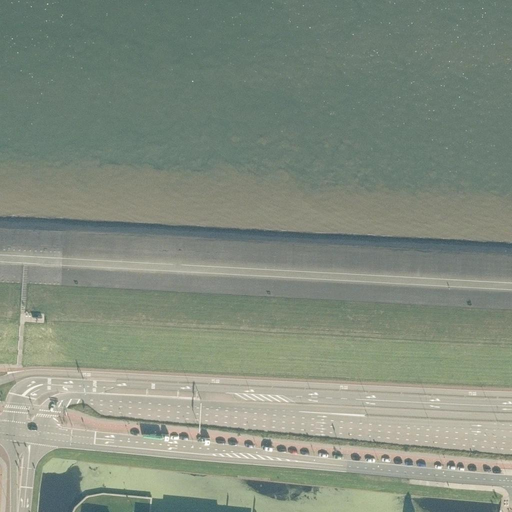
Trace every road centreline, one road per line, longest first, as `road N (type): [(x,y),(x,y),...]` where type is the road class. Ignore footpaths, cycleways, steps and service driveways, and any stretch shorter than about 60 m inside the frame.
road 1 (primary): [(511,405),(43,380),(15,393),(11,430)]
road 2 (tertiary): [(34,432),(511,480)]
road 3 (primary): [(34,432),(49,404),(70,394),(300,408)]
road 4 (primary): [(300,408),(363,428),(511,436)]
road 5 (unclassified): [(300,408),(511,416)]
